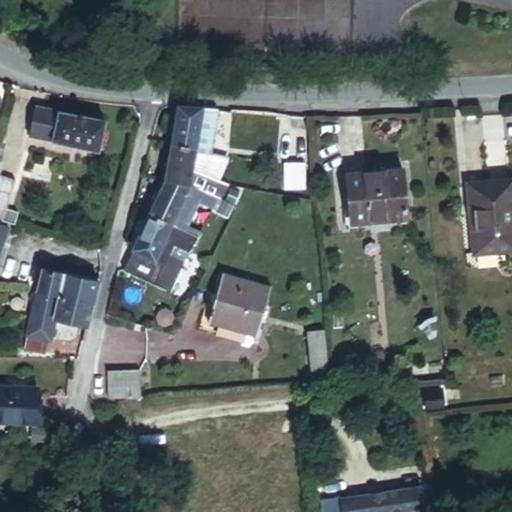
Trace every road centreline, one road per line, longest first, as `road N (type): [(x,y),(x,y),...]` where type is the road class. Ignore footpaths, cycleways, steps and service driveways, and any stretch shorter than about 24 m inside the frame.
road 1 (tertiary): [(153,93),(296,96),(511,85)]
road 2 (residential): [(74,409),(153,93)]
road 3 (unknown): [(74,409),(200,397),(269,404),(315,431),(321,473)]
road 4 (tertiary): [(0,54),(31,73),(153,93)]
